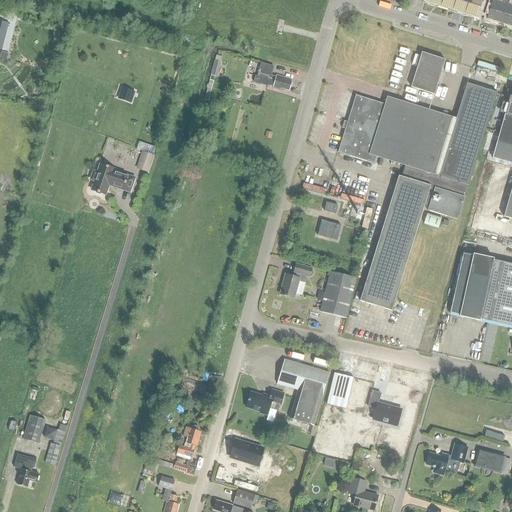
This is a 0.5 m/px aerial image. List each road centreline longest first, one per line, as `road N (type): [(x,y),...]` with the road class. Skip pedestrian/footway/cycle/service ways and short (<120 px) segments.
road 1 (residential): [(244,324),(336,0)]
road 2 (unclassified): [(48,511),(134,220)]
road 3 (residential): [(511,383),(244,324)]
road 4 (residential): [(190,511),(244,324)]
road 5 (unclassified): [(511,48),(357,0)]
